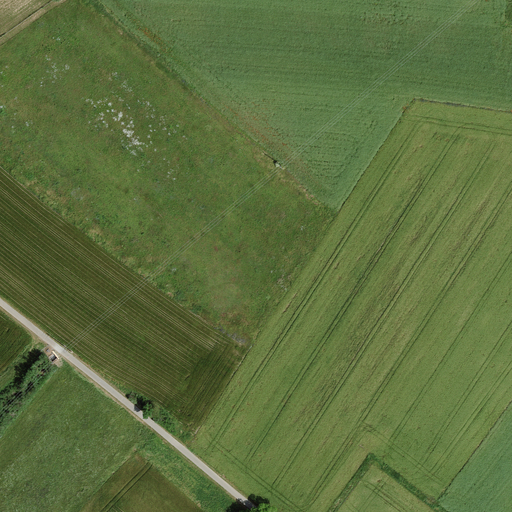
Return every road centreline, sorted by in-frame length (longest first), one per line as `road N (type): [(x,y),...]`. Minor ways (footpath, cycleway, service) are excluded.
road 1 (track): [(258,511),(0,300)]
road 2 (track): [(333,511),(374,460),(443,511)]
